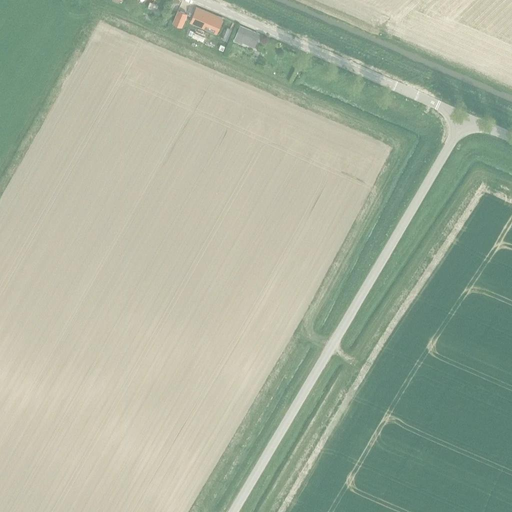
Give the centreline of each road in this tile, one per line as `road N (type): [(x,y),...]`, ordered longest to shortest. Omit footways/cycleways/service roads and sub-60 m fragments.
road 1 (unclassified): [(231,511),(464,119)]
road 2 (residential): [(432,106),(193,0)]
